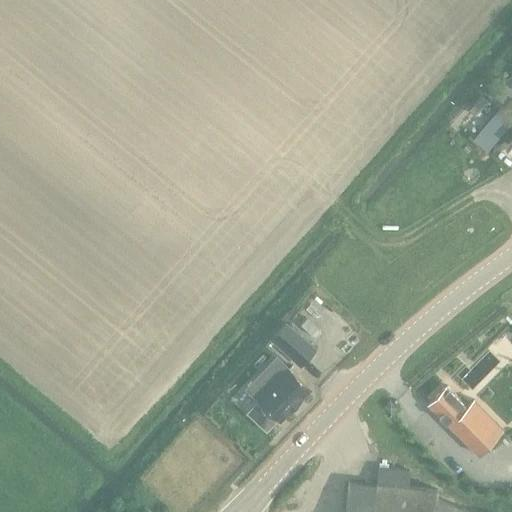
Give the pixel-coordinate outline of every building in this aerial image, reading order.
[(455,124),(450,129),(456,134),(461,128),(473,114),(476,117),(490,102),(482,96),(469,111),(467,109),(455,124)] [(511,115),(502,106),(473,139),(488,151),(511,123),(511,115)] [(302,363),(315,349),(287,322),(273,336),(302,363)] [(310,388),(289,368),(259,398),(281,419),(291,408),(292,409),(300,400),(299,400),(310,388)] [(429,404),(479,454),(491,442),(504,430),(474,400),(468,406),(447,386),(429,404)] [(345,511),(473,511),(437,497),(438,489),(408,487),(410,471),(379,468),(377,484),(376,484),(348,481),(345,511)]
